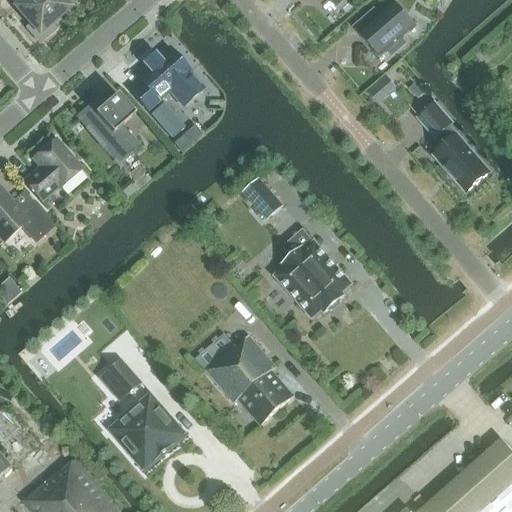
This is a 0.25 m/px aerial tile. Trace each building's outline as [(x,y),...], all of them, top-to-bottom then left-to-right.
[(26,29),(40,45),(58,29),(53,23),(69,8),(78,0),(24,0),(16,7),(31,25),(26,29)] [(329,0),(337,8),(346,0),(329,0)] [(396,3),(381,16),(375,10),(355,29),(381,58),(388,52),(392,56),(406,45),(408,42),(404,38),(417,27),(396,3)] [(140,83),(130,92),(148,112),(170,93),(184,109),(205,90),(191,74),(169,49),(158,59),(154,54),(153,55),(145,63),(144,63),(143,64),(147,69),(136,78),(140,83)] [(386,77),(367,93),(378,106),(397,89),(386,77)] [(416,85),(410,90),(419,100),(425,96),(416,85)] [(101,103),(82,119),(121,163),(139,147),(122,127),(135,115),(117,95),(105,106),(104,106),(101,103)] [(152,114),(173,139),(186,127),(164,103),(152,114)] [(435,104),(418,119),(436,139),(444,148),(434,157),(467,194),(491,173),(458,136),(450,127),(453,124),(435,104)] [(183,136),(174,144),(182,152),(190,145),(183,136)] [(56,140),(33,160),(40,169),(24,182),(42,203),(58,189),(59,190),(82,170),(56,140)] [(284,208),(260,181),(243,195),(267,222),(284,208)] [(35,244),(53,228),(32,204),(21,213),(14,204),(0,189),(0,188),(0,239),(4,244),(22,228),(35,244)] [(127,203),(137,195),(131,188),(121,196),(127,203)] [(350,286),(313,243),(303,252),(300,249),(290,259),(280,267),(283,270),(273,278),(311,321),(321,312),(323,315),(343,297),(341,295),(350,286)] [(238,401),(261,426),(293,398),(271,373),(275,369),(248,338),(236,349),(207,376),(234,406),(238,401)] [(121,363),(120,363),(106,375),(126,397),(140,385),(121,363)] [(186,437),(149,397),(110,432),(123,446),(126,444),(134,452),(131,455),(147,472),(145,474),(146,475),(188,437),(187,436),(186,437)] [(511,511),(511,451),(502,440),(421,511),(410,511),(408,509),(404,511),(511,511)] [(0,453),(0,477),(12,467),(0,453)] [(23,502),(31,511),(117,511),(74,462),(60,475),(57,473),(23,502)] [(420,496),(414,501),(419,507),(425,502),(420,496)]
